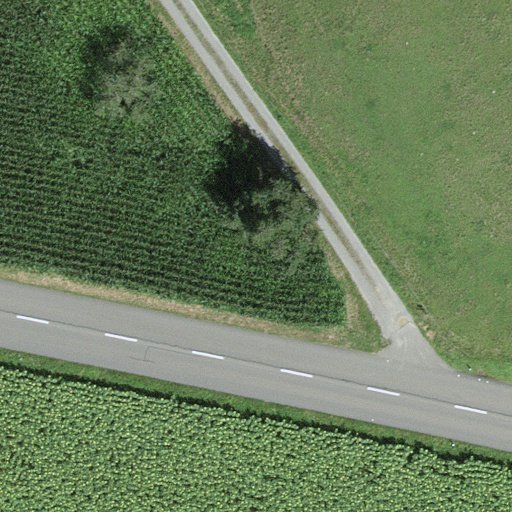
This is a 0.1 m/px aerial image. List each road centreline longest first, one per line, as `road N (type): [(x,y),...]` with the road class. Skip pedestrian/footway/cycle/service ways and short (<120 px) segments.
road 1 (tertiary): [(511,414),(0,308)]
road 2 (track): [(153,0),(416,390)]
